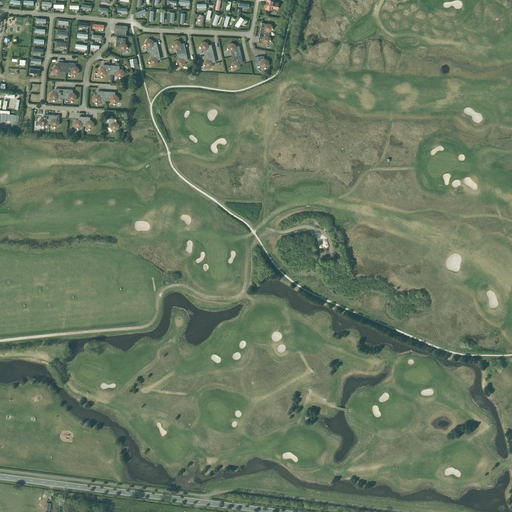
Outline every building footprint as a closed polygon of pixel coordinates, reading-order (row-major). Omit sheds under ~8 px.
[(266,6),(266,9),(272,10),(272,8),(277,9),(278,3),(273,2),(273,0),(267,0),(267,2),(266,2),(266,6)] [(238,27),(244,19),(241,17),(235,25),(238,27)] [(260,32),(269,34),(269,32),(272,30),(272,29),(273,28),(272,28),(272,27),(270,24),(267,23),(266,24),(265,23),(261,22),(261,25),(264,26),(264,28),(260,27),(260,32)] [(127,30),(127,28),(126,28),(126,26),(115,25),(114,34),(126,35),(126,30),(127,30)] [(269,34),(260,32),(259,37),(262,38),(262,40),(258,40),(258,42),(261,43),(263,42),(264,43),(267,44),(270,42),(270,41),(270,40),(270,38),(268,36),(269,34)] [(125,43),(125,38),(122,38),(122,41),(116,40),(115,45),(119,46),(119,48),(121,51),(124,51),(127,49),(127,48),(127,47),(127,45),(125,43)] [(146,40),(145,43),(145,44),(144,44),(145,45),(145,46),(148,47),(149,52),(153,52),(152,49),(158,47),(156,42),(153,43),(152,41),(150,39),(146,40)] [(172,45),(172,46),(173,46),(173,47),(176,49),(177,54),(180,53),(179,50),(185,49),(184,44),(180,45),(180,42),(177,40),(174,41),(172,44),(172,45)] [(201,42),(200,45),(200,46),(199,46),(200,47),(200,48),(203,50),(204,55),(208,54),(207,51),(213,50),(211,45),(208,46),(207,43),(205,42),(201,42)] [(229,44),(227,47),(227,48),(227,49),(228,49),(228,50),(231,52),(232,56),(235,56),(234,53),(240,52),(239,47),(235,47),(235,45),(232,43),(229,44)] [(150,57),(149,60),(149,61),(148,61),(149,62),(149,63),(152,65),(155,64),(157,62),(157,59),(160,58),(159,53),(153,55),(153,52),(149,52),(150,57)] [(176,63),(176,64),(177,64),(177,65),(180,66),(183,66),(185,63),(184,60),(187,60),(186,55),(181,56),(180,53),(177,54),(178,59),(176,61),(176,63)] [(205,60),(204,63),(204,64),(203,64),(204,65),(204,66),(207,68),(210,67),(212,64),(212,62),(215,61),(214,56),(208,57),(208,54),(204,55),(205,60)] [(235,56),(232,56),(233,61),(231,64),(231,65),(231,66),(232,66),(232,67),(235,69),(238,68),(240,66),(239,63),(242,62),(241,57),(236,59),(235,56)] [(262,56),(254,57),(256,66),(261,66),(263,68),(264,67),(264,68),(265,68),(265,67),(266,67),(268,65),(268,61),(265,59),(263,60),(262,56)] [(65,72),(66,63),(58,62),(58,66),(55,65),(53,68),(52,71),(55,73),(56,73),(56,74),(57,74),(58,74),(60,71),(65,72)] [(74,63),(66,63),(65,72),(70,72),(73,74),(74,74),(74,75),(75,75),(76,75),(78,72),(79,69),(76,67),(74,66),(74,63)] [(103,68),(100,68),(98,70),(98,73),(100,76),(101,76),(101,77),(102,77),(102,76),(103,76),(106,74),(111,74),(111,65),(108,65),(103,65),(103,68)] [(111,65),(111,74),(116,75),(118,77),(119,77),(119,78),(120,78),(120,77),(121,77),(124,75),(124,72),(122,69),(119,69),(119,66),(114,65),(114,66),(111,65)] [(63,98),(63,89),(55,88),(55,92),(52,92),(50,94),(50,97),(52,100),(53,100),(54,100),(55,100),(58,98),(63,98)] [(71,89),(63,89),(63,98),(68,98),(70,101),(71,101),(72,101),(73,101),(76,99),(76,95),(74,93),(71,93),(71,89)] [(97,94),(95,94),(92,96),(92,100),(94,102),(95,102),(95,103),(96,103),(96,102),(98,102),(100,100),(105,100),(106,91),(98,91),(97,94)] [(114,92),(106,91),(105,100),(110,101),(112,103),(113,103),(113,104),(114,104),(114,103),(116,103),(118,101),(118,98),(116,95),(114,95),(114,92)] [(9,114),(9,120),(12,120),(12,123),(17,124),(18,115),(9,114)] [(44,118),(41,118),(39,120),(39,123),(41,126),(42,126),(43,126),(44,126),(47,124),(49,124),(49,115),(44,114),(44,118)] [(59,115),(57,115),(57,119),(54,118),(54,115),(49,115),(49,124),(51,124),(53,126),(54,126),(54,127),(55,127),(55,126),(56,127),(59,124),(59,121),(58,120),(59,119),(59,115)] [(79,120),(76,120),(74,122),(74,125),(76,128),(77,128),(78,128),(79,128),(81,126),(83,126),(84,117),(79,116),(79,120)] [(84,117),(83,126),(85,126),(87,128),(89,128),(89,129),(90,129),(90,128),(91,129),(93,126),(93,123),(91,121),(89,120),(89,117),(84,117)] [(109,118),(108,124),(105,124),(105,127),(108,127),(108,129),(110,132),(112,130),(114,130),(115,130),(116,130),(118,128),(118,124),(116,122),(114,122),(114,118),(109,118)]
